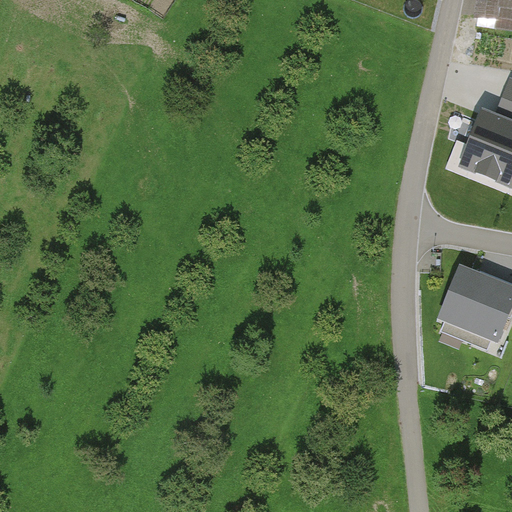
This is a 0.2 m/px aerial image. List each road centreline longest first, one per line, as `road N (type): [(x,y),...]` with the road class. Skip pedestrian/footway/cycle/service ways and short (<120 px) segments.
road 1 (unclassified): [(409,224),(405,349),(421,511)]
road 2 (unclassified): [(453,0),(409,224)]
